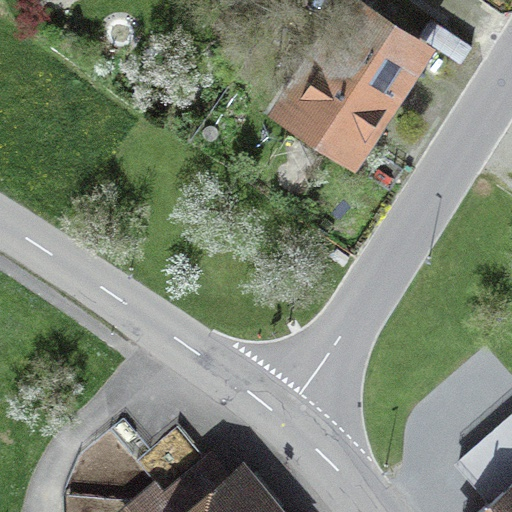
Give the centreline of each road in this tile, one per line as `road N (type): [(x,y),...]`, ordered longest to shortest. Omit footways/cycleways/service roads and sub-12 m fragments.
road 1 (tertiary): [(511,65),(288,422)]
road 2 (tertiary): [(0,220),(288,422)]
road 3 (tertiary): [(288,422),(373,511)]
